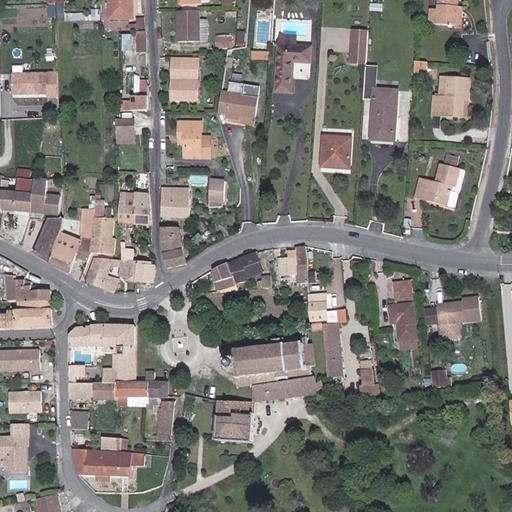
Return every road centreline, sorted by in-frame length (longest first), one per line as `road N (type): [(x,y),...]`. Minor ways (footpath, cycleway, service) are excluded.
road 1 (tertiary): [(161,287),(221,249),(275,235),(329,233),(475,263)]
road 2 (residential): [(154,0),(161,287)]
road 3 (residential): [(475,263),(507,104),(505,0)]
road 4 (residential): [(108,511),(77,489),(61,383),(63,335)]
